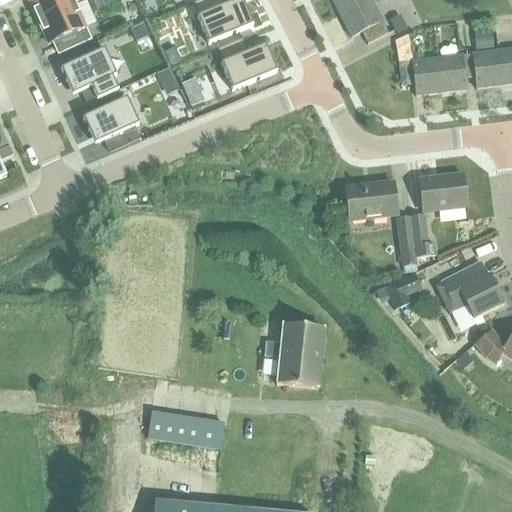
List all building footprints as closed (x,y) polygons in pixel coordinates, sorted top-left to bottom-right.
[(28,0),(38,23),(75,6),(85,2),(84,0),(28,0)] [(204,0),(193,5),(199,18),(197,19),(208,46),(253,28),(247,15),(244,8),(241,1),(236,3),(232,5),(224,8),(221,1),(220,0),(204,0)] [(332,0),(341,15),(370,0),(332,0)] [(371,0),(370,0),(341,15),(353,38),(361,34),(367,46),(389,35),(371,0)] [(90,41),(75,6),(38,23),(49,46),(53,44),(58,56),(90,41)] [(396,35),(406,30),(400,19),(390,24),(396,35)] [(507,22),(493,24),(494,35),(508,33),(507,22)] [(143,25),(130,31),(136,43),(148,37),(143,25)] [(491,33),(475,35),(477,51),(493,49),(491,33)] [(408,36),(394,43),(396,54),(397,59),(399,75),(401,89),(414,87),(416,99),(441,95),(437,60),(413,63),(412,55),(410,55),(408,36)] [(242,41),(217,51),(223,65),(221,66),(232,93),(276,75),(271,61),(268,55),(265,47),(260,50),(256,51),(253,52),(248,55),(244,47),(242,41)] [(182,64),(174,49),(163,54),(170,69),(182,64)] [(511,50),(498,52),(502,88),(511,86),(511,50)] [(61,71),(60,71),(66,84),(72,97),(77,95),(92,89),(97,101),(111,95),(114,94),(117,92),(118,92),(115,87),(112,80),(115,78),(116,78),(104,51),(61,71)] [(473,56),(467,57),(470,79),(475,78),(477,91),(502,88),(498,52),(473,55),(473,56)] [(463,57),(437,60),(441,95),(467,92),(465,79),(470,79),(467,57),(463,58),(463,57)] [(168,71),(157,76),(162,87),(173,82),(168,71)] [(204,103),(195,80),(181,86),(190,109),(191,108),(203,103),(204,103)] [(89,117),(83,120),(88,132),(91,139),(95,146),(99,145),(102,143),(103,143),(115,138),(122,134),(122,136),(126,144),(127,147),(140,141),(137,136),(134,129),(138,127),(133,115),(126,101),(115,105),(112,107),(95,115),(89,117)] [(419,182),(423,214),(466,209),(462,177),(419,182)] [(349,222),(396,217),(392,185),(345,191),(349,222)] [(410,220),(415,261),(435,259),(434,246),(427,247),(423,218),(410,220)] [(415,261),(410,220),(396,222),(402,270),(416,268),(415,261)] [(480,264),(441,284),(455,313),(466,307),(473,322),(504,306),(489,277),(487,278),(480,264)] [(408,298),(423,291),(415,275),(384,289),(395,312),(411,305),(408,298)] [(265,359),(279,360),(277,387),(318,391),(323,331),(282,327),(281,345),(266,344),(265,359)] [(491,332),(474,347),(485,360),(495,366),(501,356),(511,363),(511,337),(506,347),(500,343),(491,332)] [(464,355),(455,363),(462,371),(471,363),(464,355)] [(220,451),(224,427),(151,415),(147,440),(220,451)]
